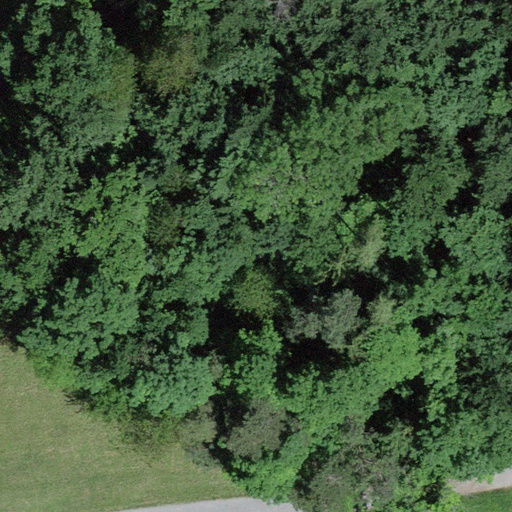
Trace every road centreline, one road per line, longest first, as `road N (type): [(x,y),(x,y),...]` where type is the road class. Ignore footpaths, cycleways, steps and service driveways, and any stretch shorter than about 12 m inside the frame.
road 1 (track): [(511,476),(439,498),(333,511)]
road 2 (residential): [(0,61),(25,63),(151,0)]
